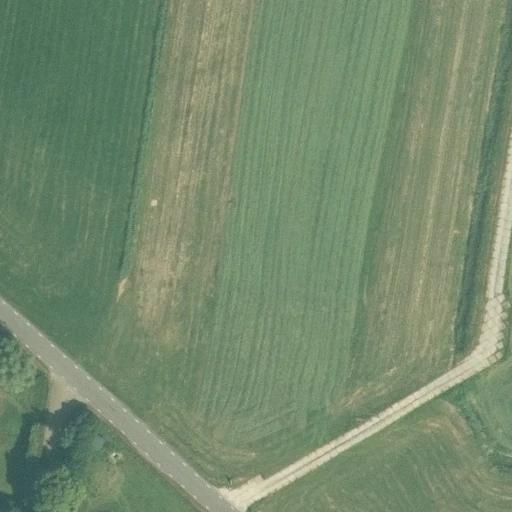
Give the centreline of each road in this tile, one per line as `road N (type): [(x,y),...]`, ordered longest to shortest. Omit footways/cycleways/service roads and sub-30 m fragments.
road 1 (track): [(225,509),(485,351),(511,175)]
road 2 (unclassified): [(228,511),(0,308)]
